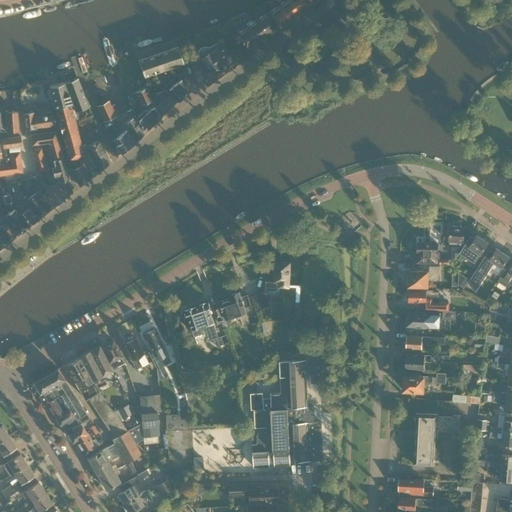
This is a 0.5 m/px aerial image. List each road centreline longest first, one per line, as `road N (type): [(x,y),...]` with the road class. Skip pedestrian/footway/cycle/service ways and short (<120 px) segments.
road 1 (tertiary): [(8,382),(235,237),(368,174)]
road 2 (residential): [(368,174),(385,238),(371,511)]
road 3 (residential): [(77,198),(334,0)]
road 4 (track): [(49,251),(292,62)]
road 5 (tertiary): [(511,221),(430,174),(368,174)]
road 6 (tertiary): [(89,511),(8,382)]
